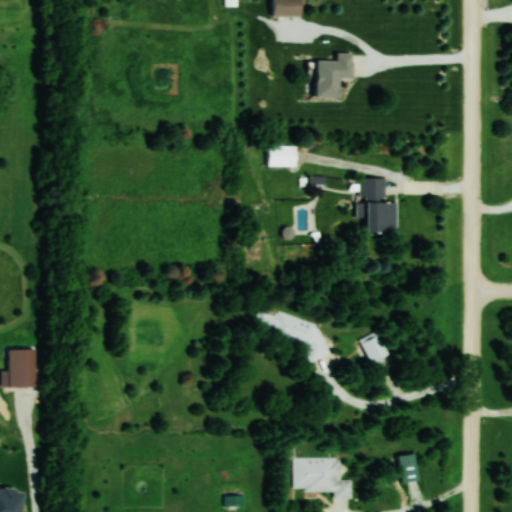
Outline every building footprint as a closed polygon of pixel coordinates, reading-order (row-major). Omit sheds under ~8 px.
[(272,0),(272,15),(303,15),(302,0),(272,0)] [(315,96),(340,96),(340,77),(351,77),(351,52),(335,52),(335,60),(315,60),(315,96)] [(267,144),(267,167),(295,167),(295,144),(267,144)] [(384,177),(358,177),(358,201),(357,201),(356,217),(365,217),(365,232),(396,232),(396,200),(384,200),(384,177)] [(251,332),(321,354),(329,328),(259,306),(251,332)] [(360,343),(370,363),(388,355),(377,334),(360,343)] [(334,491),(334,497),(351,498),(351,479),(339,479),(339,457),(293,456),(292,490),(334,491)]
